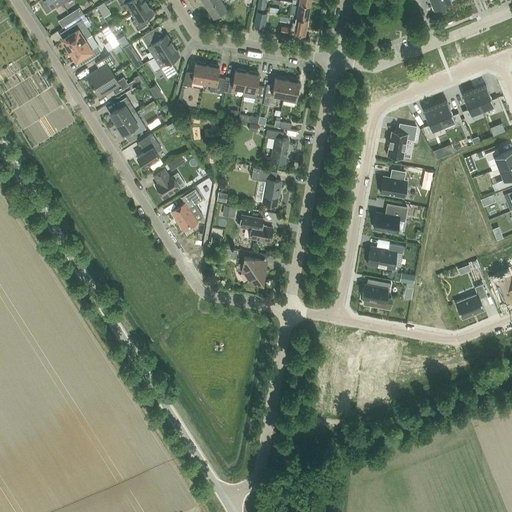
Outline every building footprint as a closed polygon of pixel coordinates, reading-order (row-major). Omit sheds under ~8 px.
[(46,13),(62,3),(59,0),(39,0),(38,1),(46,13)] [(132,13),(147,3),(144,0),(117,0),(124,10),(128,7),(132,13)] [(221,0),(216,0),(207,6),(213,17),(227,8),(221,0)] [(430,0),(435,11),(452,4),(450,0),(430,0)] [(131,21),(134,26),(137,31),(148,24),(144,19),(153,14),(147,3),(132,13),(135,19),(131,21)] [(307,19),(310,5),(299,3),(299,5),(297,14),(290,14),(289,18),(296,19),(296,17),(307,19)] [(257,11),(254,26),(264,28),(267,13),(257,11)] [(304,34),(307,19),(296,17),(296,19),(294,28),(281,26),(280,32),(293,34),(292,36),(299,37),(300,33),(304,34)] [(69,49),(84,40),(84,39),(78,29),(83,26),(80,20),(65,29),(69,35),(62,39),(69,49)] [(157,40),(154,34),(151,30),(141,36),(154,57),(173,45),(166,34),(157,40)] [(123,33),(117,36),(121,44),(127,41),(123,33)] [(112,44),(118,41),(114,34),(108,38),(112,44)] [(84,40),(69,49),(76,60),(82,56),(86,62),(100,53),(96,47),(98,45),(91,35),(84,39),(84,40)] [(130,56),(135,54),(129,44),(124,46),(130,56)] [(154,57),(162,69),(164,72),(174,66),(170,61),(179,55),(173,45),(154,57)] [(93,87),(113,74),(109,67),(115,63),(109,54),(95,63),(98,68),(86,76),(93,87)] [(204,82),(207,65),(205,65),(206,63),(197,61),(197,63),(195,63),(193,73),(186,72),(183,83),(191,85),(192,80),(204,82)] [(223,93),(223,91),(225,79),(217,77),(219,67),(217,67),(218,65),(209,64),(209,65),(207,65),(204,82),(211,83),(209,91),(223,93)] [(244,89),(247,72),(245,72),(245,70),(237,69),(237,70),(235,70),(233,80),(225,79),(223,91),(236,93),(237,88),(244,89)] [(261,103),(265,86),(257,85),(259,74),(257,74),(258,72),(249,71),(249,73),(247,72),(244,89),(242,96),(255,98),(254,102),(261,103)] [(113,74),(93,87),(99,97),(112,89),(115,94),(129,85),(123,76),(117,80),(113,74)] [(284,97),(287,79),(285,79),(285,77),(277,76),(277,78),(275,77),(273,88),(266,86),(263,103),(275,106),(277,96),(284,97)] [(283,97),(283,100),(295,103),(296,99),(299,82),(297,81),(297,80),(289,78),(289,80),(287,79),(284,97),(283,97)] [(486,85),(474,90),(483,112),(494,107),(495,112),(502,109),(497,97),(491,99),(486,85)] [(468,108),(462,111),(467,123),(474,120),(472,116),(483,112),(474,90),(462,94),(468,108)] [(116,124),(136,111),(126,96),(116,103),(119,108),(110,114),(116,124)] [(154,100),(146,101),(148,109),(155,107),(154,100)] [(447,100),(435,105),(443,125),(454,121),(454,122),(461,119),(458,112),(452,115),(447,100)] [(429,124),(423,126),(428,139),(435,136),(432,129),(443,125),(435,105),(423,110),(429,124)] [(146,127),(141,119),(136,111),(116,124),(122,134),(132,128),(135,134),(146,127)] [(279,121),(278,127),(290,129),(291,123),(279,121)] [(391,130),(387,155),(402,158),(406,138),(414,139),(416,126),(399,123),(398,131),(391,130)] [(267,129),(265,137),(275,138),(271,161),(284,163),(289,139),(282,138),(283,132),(267,129)] [(152,133),(146,136),(153,146),(137,156),(143,167),(159,157),(156,152),(162,149),(152,133)] [(127,148),(121,151),(126,158),(131,155),(127,148)] [(497,148),(485,153),(487,160),(494,157),(498,168),(511,162),(511,148),(500,154),(497,148)] [(175,165),(185,159),(181,153),(171,159),(175,165)] [(503,179),(496,181),(499,188),(511,183),(509,177),(511,176),(511,162),(498,168),(503,179)] [(164,168),(153,175),(159,184),(155,186),(163,198),(180,188),(172,175),(170,177),(164,168)] [(275,180),(277,172),(253,168),(251,179),(266,181),(262,203),(277,205),(281,181),(275,180)] [(383,176),(380,192),(403,197),(406,180),(403,180),(405,171),(392,169),(391,173),(392,174),(391,177),(383,176)] [(417,169),(415,177),(422,178),(419,195),(427,197),(430,180),(431,180),(432,171),(417,169)] [(208,185),(212,182),(207,174),(203,177),(208,185)] [(184,202),(171,211),(183,230),(184,230),(183,229),(196,221),(197,222),(197,221),(189,208),(202,200),(195,188),(181,197),(184,202)] [(511,190),(503,194),(510,211),(511,210),(511,190)] [(376,212),(373,228),(396,232),(398,219),(404,221),(407,207),(387,203),(386,211),(387,211),(386,214),(376,212)] [(234,217),(236,207),(224,205),(222,215),(234,217)] [(249,238),(270,241),(273,228),(262,226),(263,219),(242,215),(239,227),(251,229),(249,238)] [(370,246),(367,264),(393,268),(396,251),(402,253),(403,245),(389,243),(388,249),(370,246)] [(259,266),(260,259),(244,256),(241,271),(243,271),(248,279),(248,280),(263,283),(265,267),(259,266)] [(509,273),(494,279),(503,301),(511,297),(511,276),(511,277),(509,273)] [(365,283),(362,297),(365,298),(365,303),(364,303),(366,304),(382,306),(382,307),(384,307),(384,306),(385,298),(388,298),(387,298),(390,283),(391,282),(377,280),(377,281),(376,285),(365,283)] [(477,293),(455,302),(461,318),(484,309),(480,298),(486,295),(482,284),(475,287),(477,293)]
